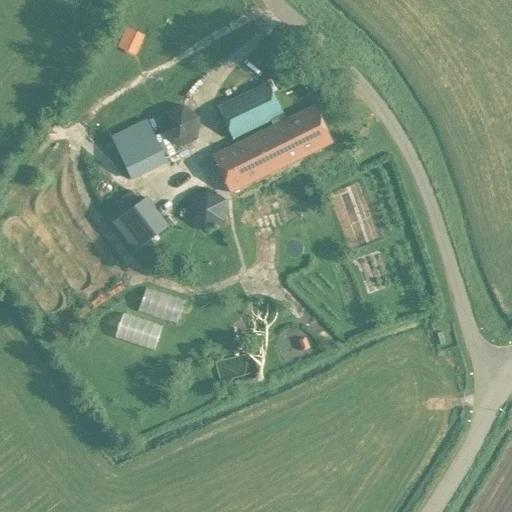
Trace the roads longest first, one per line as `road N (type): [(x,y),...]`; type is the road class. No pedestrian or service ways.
road 1 (unclassified): [(492,393),(427,192),(396,128),(274,0)]
road 2 (unclassified): [(417,511),(492,393)]
